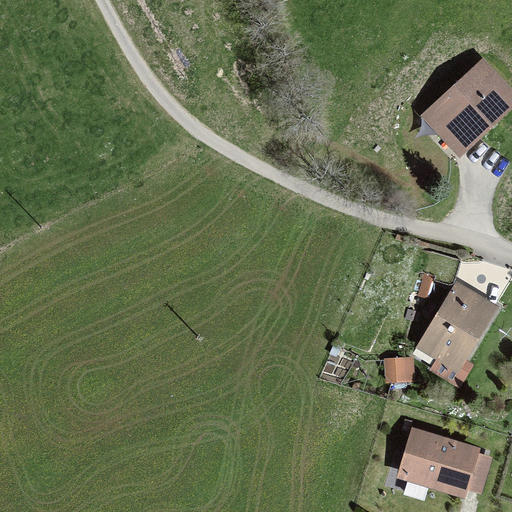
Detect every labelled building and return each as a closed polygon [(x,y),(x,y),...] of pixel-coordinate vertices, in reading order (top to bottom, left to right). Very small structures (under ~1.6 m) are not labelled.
[(442,132),(461,152),(511,104),(511,97),(481,65),(433,109),(449,127),(442,132)] [(449,285),(454,282),(460,260),(431,251),(425,273),(435,276),(433,280),(449,285)] [(457,287),(421,346),(439,357),(443,351),(460,361),(489,314),(480,309),(483,303),(457,287)] [(386,360),(387,377),(412,376),(411,358),(386,360)] [(425,496),(429,482),(462,492),(474,451),(415,433),(403,475),(409,476),(405,490),(407,494),(421,498),(425,496)]
